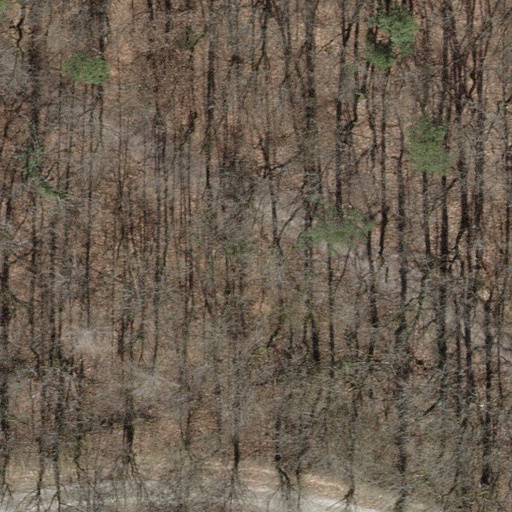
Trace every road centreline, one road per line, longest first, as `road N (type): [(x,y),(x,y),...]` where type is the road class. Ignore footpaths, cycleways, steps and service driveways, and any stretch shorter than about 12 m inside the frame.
road 1 (track): [(511,350),(0,89)]
road 2 (track): [(262,511),(136,501),(38,511)]
